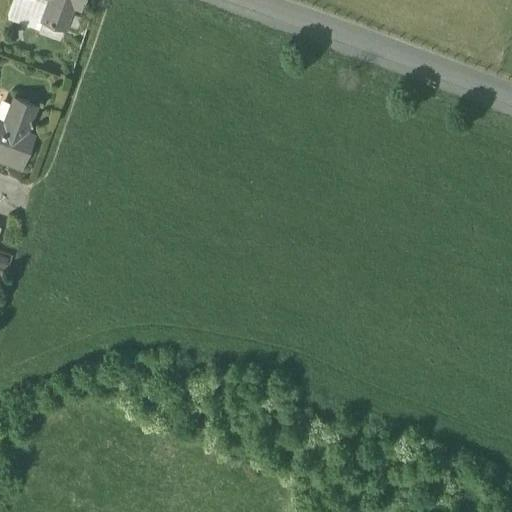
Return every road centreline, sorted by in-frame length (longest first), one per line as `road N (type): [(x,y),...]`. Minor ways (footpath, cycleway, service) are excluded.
road 1 (track): [(103,0),(0,311)]
road 2 (residential): [(511,99),(241,0)]
